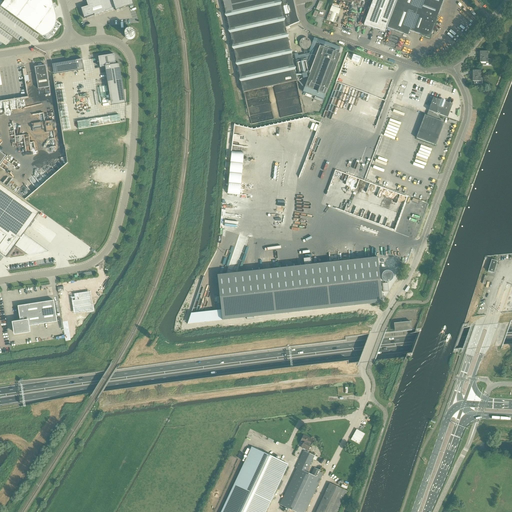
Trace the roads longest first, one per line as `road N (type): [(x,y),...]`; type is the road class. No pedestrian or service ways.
road 1 (trunk): [(511,329),(0,392)]
road 2 (trunk): [(0,401),(511,339)]
road 3 (unclassified): [(0,280),(91,264),(118,225),(133,143),(133,65),(114,40),(71,43)]
road 4 (unclassified): [(367,396),(361,369),(374,332),(414,263),(468,115),(451,63)]
road 5 (unclassified): [(473,379),(497,315),(486,311),(453,404)]
road 6 (unclassified): [(321,33),(406,64),(451,63)]
